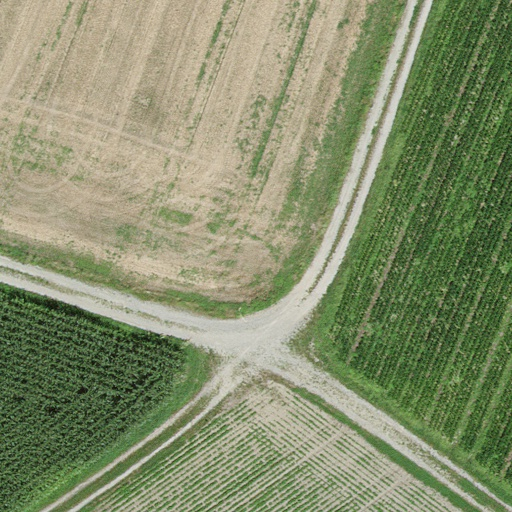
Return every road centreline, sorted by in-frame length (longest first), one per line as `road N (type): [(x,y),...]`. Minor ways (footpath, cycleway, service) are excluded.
road 1 (track): [(0,253),(270,350),(318,275),(417,0)]
road 2 (track): [(35,511),(270,350),(503,511)]
